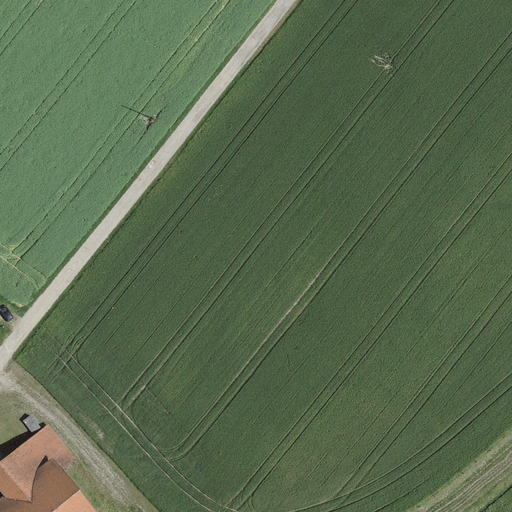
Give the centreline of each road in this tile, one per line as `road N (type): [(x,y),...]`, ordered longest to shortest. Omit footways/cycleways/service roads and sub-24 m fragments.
road 1 (unclassified): [(0,360),(288,0)]
road 2 (track): [(1,359),(159,511)]
